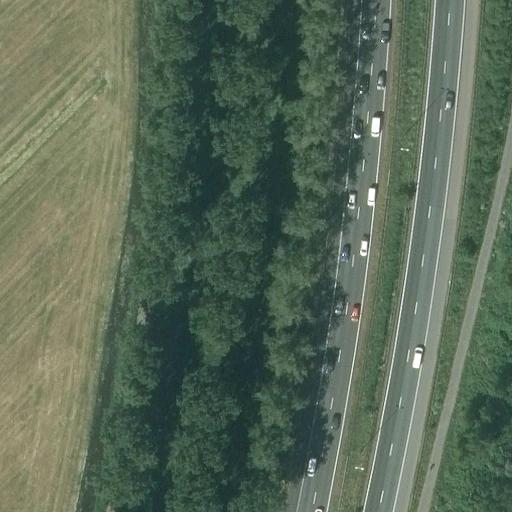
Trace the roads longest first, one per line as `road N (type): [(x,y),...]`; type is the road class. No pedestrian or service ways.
road 1 (motorway): [(378,511),(424,251),(448,0)]
road 2 (motorway): [(375,0),(372,89),(311,511)]
